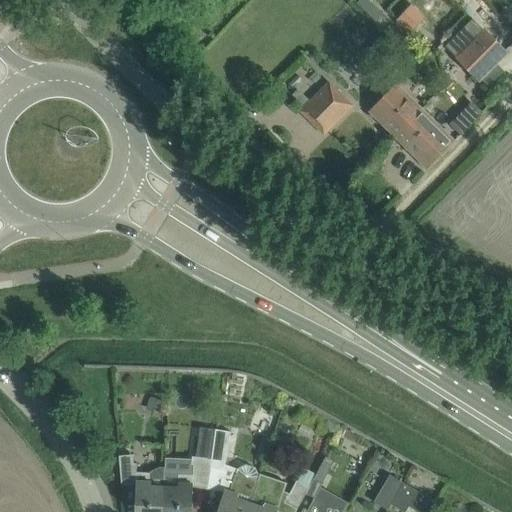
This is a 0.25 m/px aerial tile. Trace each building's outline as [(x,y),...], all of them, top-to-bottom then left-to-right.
[(405,14),(398,22),(410,34),(418,26),(405,14)] [(484,30),(466,48),(455,59),(478,81),(507,53),(484,30)] [(343,97),(329,83),(304,108),(318,122),(343,97)] [(394,137),(421,109),(396,84),(368,111),(394,137)] [(474,106),(456,122),(465,132),(482,116),(474,106)] [(454,141),(453,141),(421,109),(394,137),(427,169),(454,141)] [(151,396),(146,409),(161,415),(167,402),(154,398),(151,396)] [(209,470),(216,429),(200,427),(196,457),(192,457),(191,466),(209,470)] [(216,429),(209,470),(224,472),(225,465),(231,433),(216,429)] [(151,473),(136,473),(136,465),(134,465),(133,455),(119,456),(121,486),(136,485),(134,511),(163,511),(165,473),(165,468),(160,467),(150,472),(151,473)] [(224,491),(216,511),(247,511),(250,504),(258,482),(259,477),(255,468),(246,465),(237,470),(233,482),(222,480),(220,489),(224,491)] [(191,511),(193,475),(178,474),(165,473),(163,511),(191,511)] [(250,504),(247,511),(277,511),(281,500),(285,501),(290,493),(284,491),(287,483),(260,474),(259,477),(258,482),(250,504)] [(390,475),(373,502),(387,510),(391,504),(404,483),(390,475)] [(309,487),(306,494),(314,499),(323,483),(314,478),(309,487)] [(297,510),(306,494),(309,487),(297,481),(290,493),(285,501),(285,503),(297,510)] [(404,483),(391,504),(404,511),(405,511),(418,491),(404,483)]
